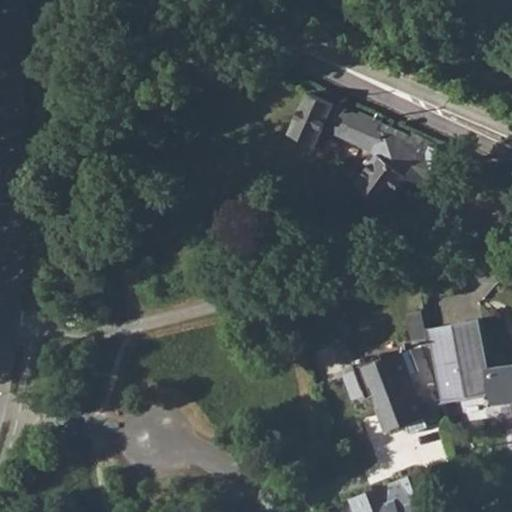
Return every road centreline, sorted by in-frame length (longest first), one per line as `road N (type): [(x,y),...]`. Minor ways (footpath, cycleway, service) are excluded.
road 1 (tertiary): [(0,349),(19,0)]
road 2 (tertiary): [(511,135),(213,0)]
road 3 (residential): [(113,430),(205,453),(241,478),(260,511)]
